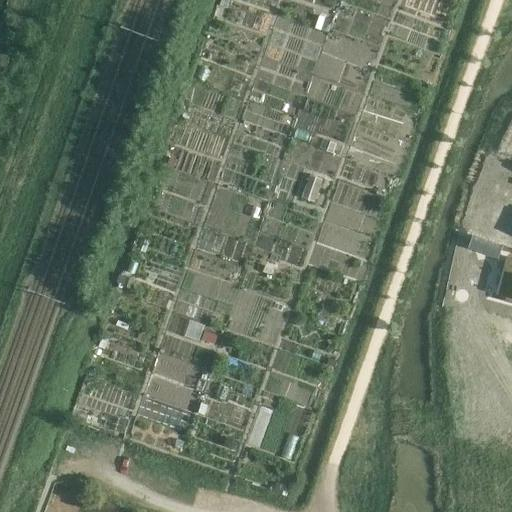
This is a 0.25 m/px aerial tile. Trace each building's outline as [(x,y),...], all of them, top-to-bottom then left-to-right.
[(493,241),(490,248),(501,252),(504,245),(493,241)] [(501,364),(499,402),(511,403),(511,365),(507,365),(507,364),(501,364)] [(483,404),(471,405),(471,413),(483,413),(483,404)] [(483,413),(471,413),(472,421),(484,420),(483,413)] [(497,496),(485,498),(486,506),(498,503),(497,496)] [(498,503),(486,506),(487,511),(495,511),(500,511),(498,503)]
